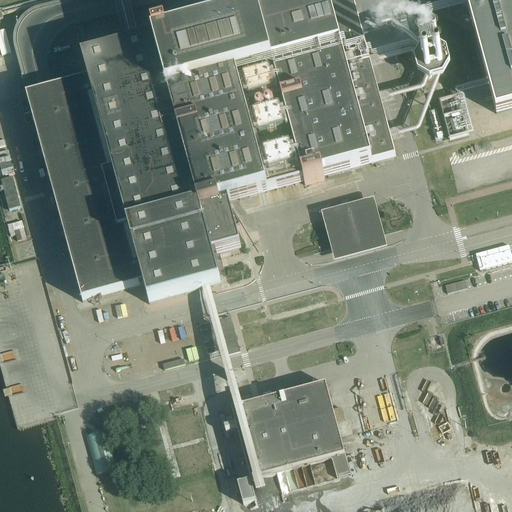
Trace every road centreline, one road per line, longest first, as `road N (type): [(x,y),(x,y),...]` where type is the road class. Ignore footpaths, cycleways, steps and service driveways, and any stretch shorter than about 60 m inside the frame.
road 1 (unknown): [(288,284),(277,230),(286,219),(419,181)]
road 2 (unknown): [(370,0),(419,181)]
